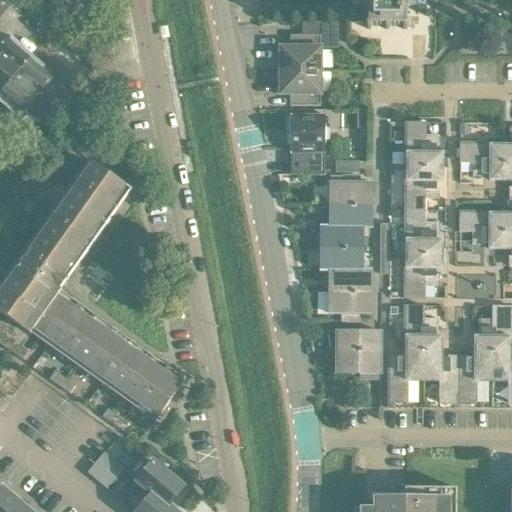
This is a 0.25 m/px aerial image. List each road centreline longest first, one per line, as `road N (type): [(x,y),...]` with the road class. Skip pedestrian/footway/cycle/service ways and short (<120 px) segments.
road 1 (residential): [(238,511),(138,0)]
road 2 (tertiary): [(307,436),(223,0)]
road 3 (residential): [(307,436),(511,436)]
road 4 (residential): [(124,511),(9,416),(0,427)]
